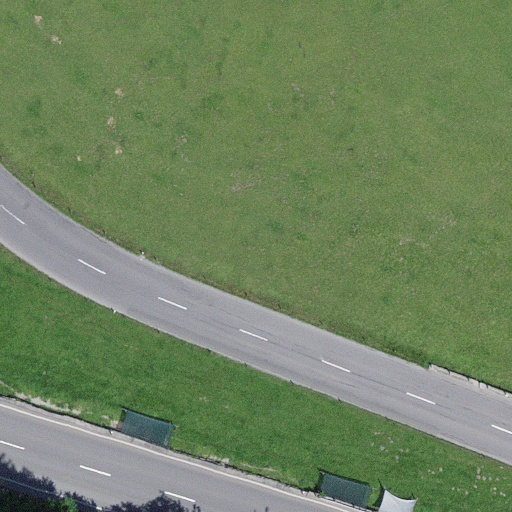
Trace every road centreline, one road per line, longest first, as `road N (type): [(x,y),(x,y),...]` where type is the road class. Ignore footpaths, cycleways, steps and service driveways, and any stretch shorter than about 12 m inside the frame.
road 1 (tertiary): [(511,435),(62,257),(0,202)]
road 2 (secondary): [(0,442),(225,511)]
